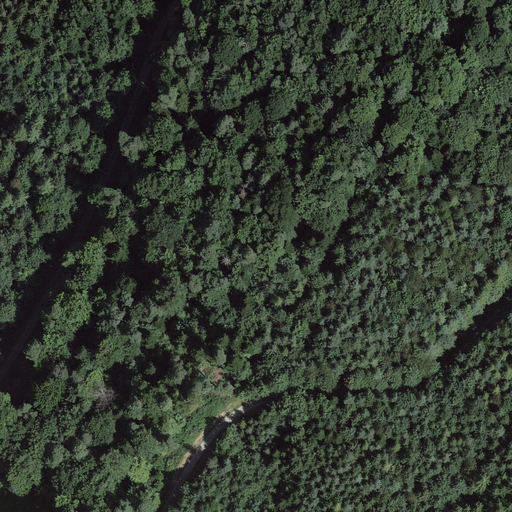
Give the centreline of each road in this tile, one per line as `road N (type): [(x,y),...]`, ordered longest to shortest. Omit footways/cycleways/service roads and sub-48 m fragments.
road 1 (track): [(511,302),(446,370),(418,386),(302,393),(244,410),(216,429),(188,465),(166,511)]
road 2 (track): [(181,0),(0,379)]
